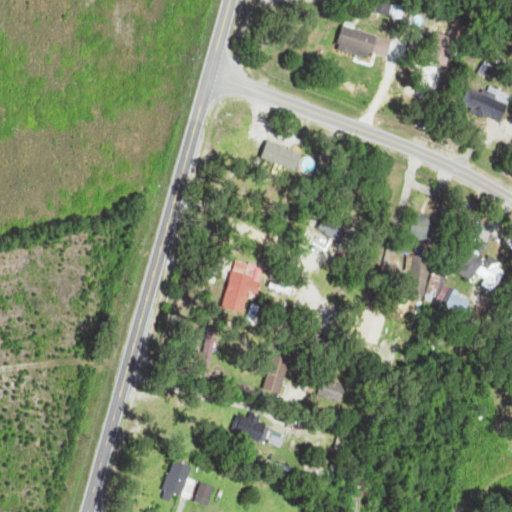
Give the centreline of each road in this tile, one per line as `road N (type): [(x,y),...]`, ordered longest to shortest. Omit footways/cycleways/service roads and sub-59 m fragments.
road 1 (secondary): [(132,358),(231,0)]
road 2 (secondary): [(91,511),(132,358)]
road 3 (residential): [(325,116),(466,173)]
road 4 (residential): [(211,75),(325,116)]
